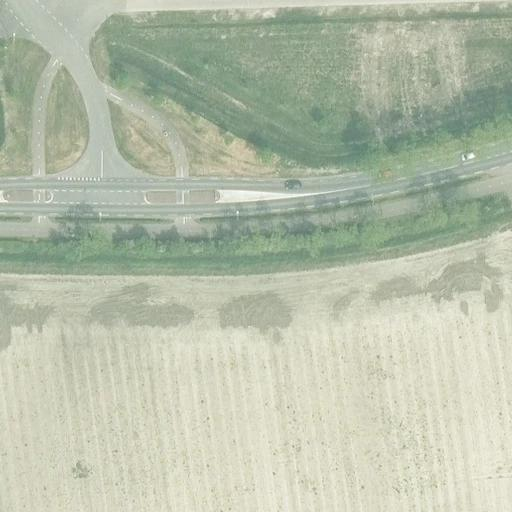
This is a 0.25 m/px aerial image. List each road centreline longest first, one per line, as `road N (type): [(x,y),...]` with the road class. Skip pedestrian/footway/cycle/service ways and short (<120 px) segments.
road 1 (secondary): [(102,198),(312,194),(511,150)]
road 2 (unclassified): [(52,35),(114,4),(293,0)]
road 3 (unclassified): [(102,198),(91,94),(52,35)]
